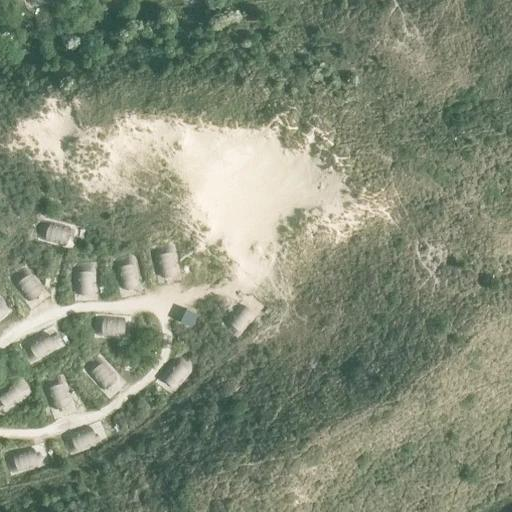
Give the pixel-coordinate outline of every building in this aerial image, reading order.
[(42,224),(42,240),(63,241),(64,225),(42,224)] [(16,280),(28,297),(40,288),(28,271),(16,280)] [(0,296),(0,315),(9,307),(0,296)] [(259,304),(244,297),(233,321),(248,329),(259,304)] [(97,335),(121,337),(122,318),(98,317),(97,335)] [(31,361),(58,350),(51,333),(24,344),(31,361)] [(89,426),(62,437),(69,454),(96,443),(89,426)]
